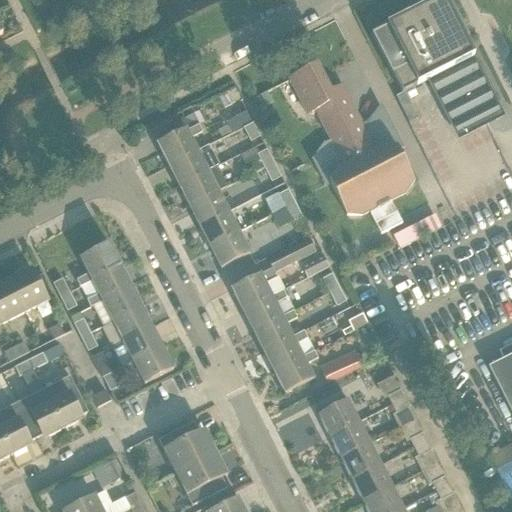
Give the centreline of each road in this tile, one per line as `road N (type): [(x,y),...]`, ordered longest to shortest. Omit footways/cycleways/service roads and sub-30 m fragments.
road 1 (residential): [(0,495),(219,384)]
road 2 (residential): [(219,384),(124,194)]
road 3 (unknown): [(473,511),(397,361)]
road 4 (residential): [(287,511),(219,384)]
road 5 (residential): [(0,237),(108,184),(124,194)]
